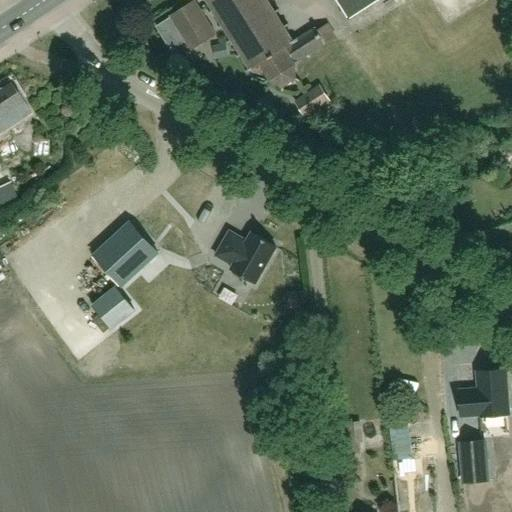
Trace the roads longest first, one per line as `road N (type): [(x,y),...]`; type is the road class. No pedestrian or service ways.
road 1 (residential): [(320,194),(104,71),(45,0)]
road 2 (unclassified): [(320,194),(312,234),(336,436),(333,511)]
road 3 (residential): [(511,304),(320,194)]
